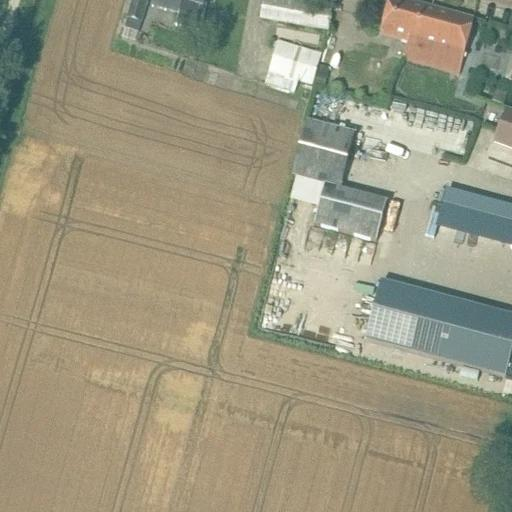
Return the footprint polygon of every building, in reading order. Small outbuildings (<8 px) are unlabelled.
[(132,0),(127,19),(143,24),(150,0),(132,0)] [(152,0),(150,7),(179,16),(176,26),(199,33),(201,25),(207,5),(203,4),(204,0),(152,0)] [(332,5),(305,0),(264,0),(261,18),(328,31),(332,5)] [(417,66),(432,9),(398,0),(390,0),(380,36),(407,44),(402,62),(417,66)] [(474,21),(432,9),(417,66),(458,77),(474,21)] [(312,87),(322,55),(278,42),(264,85),(288,93),(292,80),(312,87)] [(511,112),(505,110),(493,143),(511,149),(511,112)] [(357,136),(308,123),(293,179),(325,187),(341,191),(357,136)] [(341,191),(325,187),(314,227),(376,243),(387,203),(341,191)] [(511,318),(381,284),(365,342),(506,379),(511,355),(511,318)]
